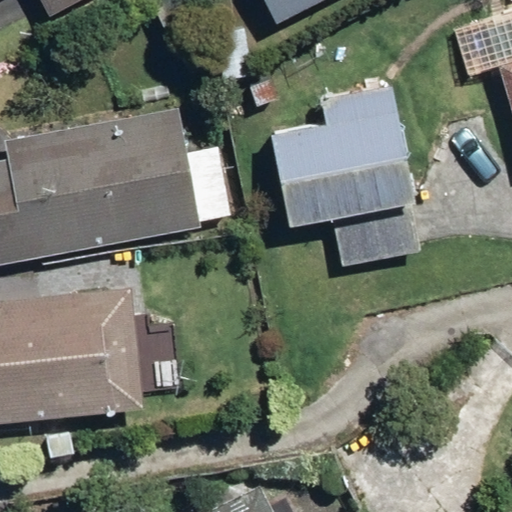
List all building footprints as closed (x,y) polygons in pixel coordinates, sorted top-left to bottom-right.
[(39,0),(47,14),(72,0),(39,0)] [(262,0),(273,19),(309,0),(262,0)] [(511,55),(494,61),(511,121),(511,55)] [(321,122),(266,132),(283,221),(329,212),(339,264),(418,249),(387,82),(316,95),(321,122)] [(0,138),(3,157),(0,157),(0,261),(197,225),(196,219),(228,213),(215,145),(183,151),(175,105),(0,136),(0,138)] [(128,285),(0,298),(0,420),(140,406),(128,285)] [(292,511),(284,496),(268,504),(256,481),(195,511),(292,511)]
